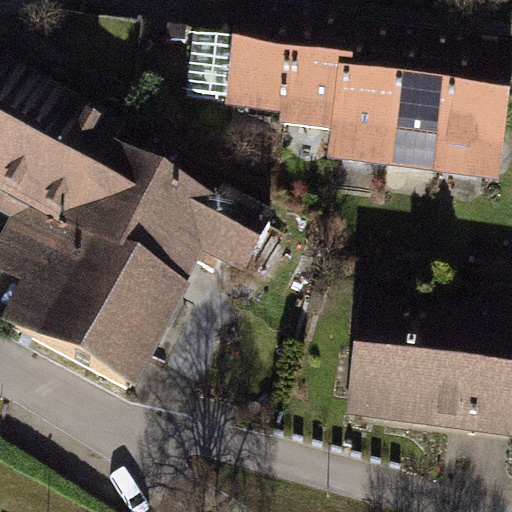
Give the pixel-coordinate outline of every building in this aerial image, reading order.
[(313,19),(258,12),(253,47),(203,40),(195,97),(245,104),(243,118),(298,126),(313,19)] [(368,27),(313,19),(298,126),(353,133),(368,27)] [(423,35),(368,27),(353,133),(348,166),(404,174),(423,35)] [(479,43),(423,35),(404,174),(459,182),(479,43)] [(511,47),(479,43),(459,182),(511,189),(511,47)] [(0,46),(0,113),(117,177),(134,147),(146,126),(0,46)] [(117,177),(0,113),(0,189),(13,197),(3,215),(19,223),(0,258),(0,269),(51,297),(117,177)] [(134,147),(117,177),(51,297),(27,342),(140,403),(220,258),(260,280),(294,218),(248,193),(241,206),(134,147)] [(511,318),(371,298),(354,416),(511,439),(511,318)]
